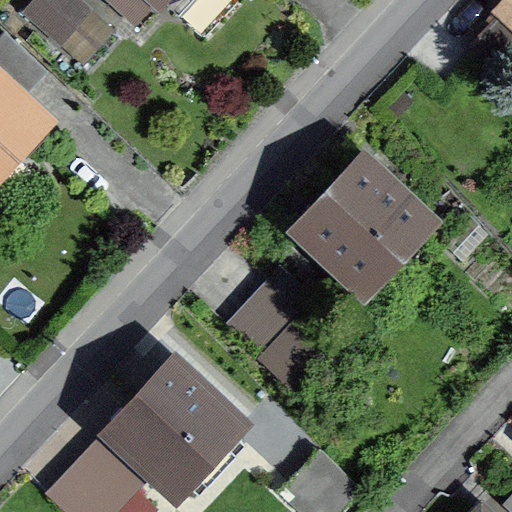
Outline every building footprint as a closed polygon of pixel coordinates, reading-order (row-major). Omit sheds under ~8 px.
[(89,61),(127,18),(106,0),(24,0),(23,2),(89,61)] [(511,0),(493,0),(504,10),(472,44),(486,57),(511,29),(511,0)] [(0,198),(0,167),(43,122),(4,85),(0,88),(0,203),(2,201),(0,198)] [(367,287),(427,223),(423,219),(430,212),(397,181),(390,188),(363,162),(302,226),(367,287)] [(265,281),(227,322),(283,374),(322,333),(265,281)] [(118,511),(158,470),(179,489),(238,425),(173,364),(51,497),(67,511),(118,511)] [(322,451),(286,488),(310,511),(336,511),(360,487),(322,451)]
